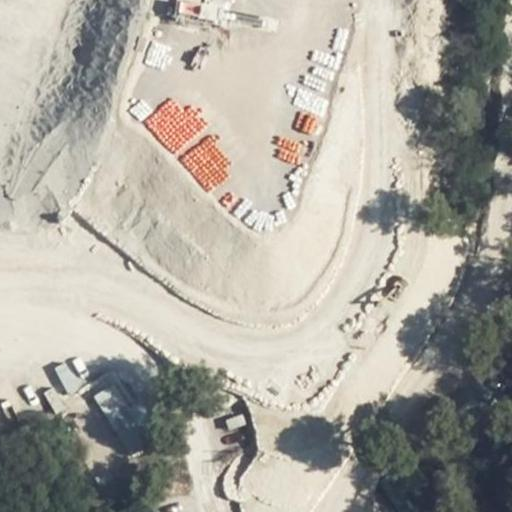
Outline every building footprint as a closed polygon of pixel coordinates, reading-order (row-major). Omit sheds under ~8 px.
[(163,70),(172,48),(152,40),(143,62),(163,70)] [(324,113),(329,96),(298,87),(293,104),(324,113)] [(205,125),(173,93),(142,123),(175,155),(205,125)] [(313,135),(319,117),(299,110),(293,128),(313,135)] [(180,152),(200,191),(234,174),(214,135),(180,152)] [(274,158),(295,164),(301,143),(280,137),(274,158)] [(91,385),(125,455),(167,435),(132,365),(91,385)]
